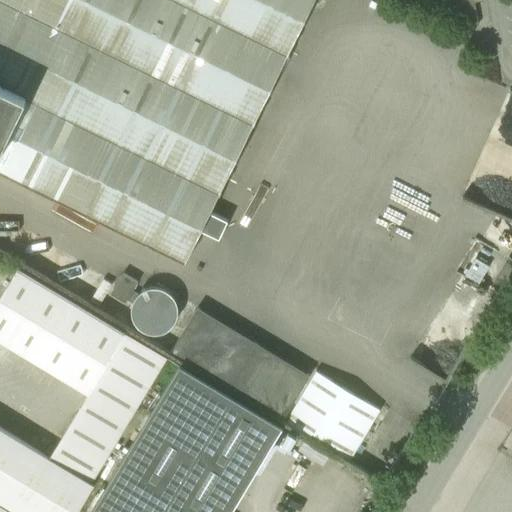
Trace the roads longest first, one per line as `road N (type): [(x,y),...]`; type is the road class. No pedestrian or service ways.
road 1 (unknown): [(472,421),(0,182)]
road 2 (residential): [(417,511),(511,357)]
